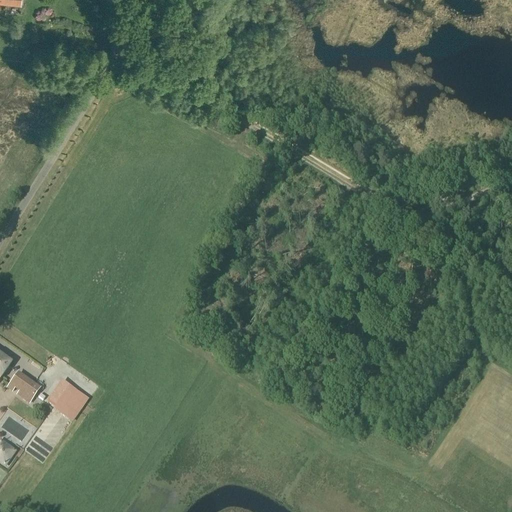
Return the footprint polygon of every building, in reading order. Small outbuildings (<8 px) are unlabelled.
[(0,378),(10,365),(0,358),(0,378)] [(17,375),(7,389),(13,392),(14,390),(18,393),(16,395),(29,404),(38,390),(17,375)] [(76,422),(92,399),(64,380),(48,403),(76,422)] [(0,425),(0,428),(25,447),(36,433),(9,413),(0,425)] [(13,453),(0,443),(0,463),(4,466),(13,453)]
